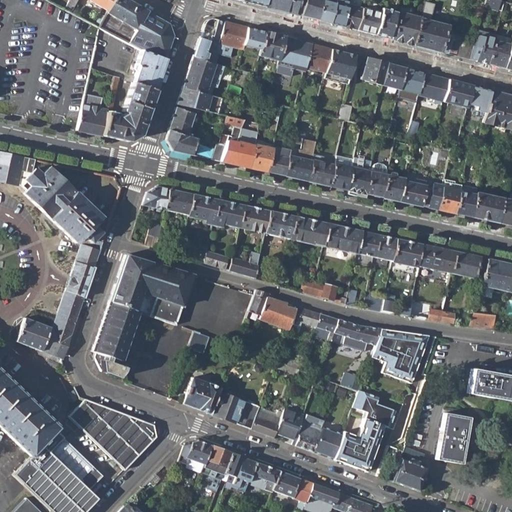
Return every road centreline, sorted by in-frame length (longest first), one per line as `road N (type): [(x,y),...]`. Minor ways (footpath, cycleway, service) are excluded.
road 1 (residential): [(112,242),(348,313),(511,337)]
road 2 (tertiary): [(140,165),(511,247)]
road 3 (residential): [(511,81),(200,0)]
road 4 (residential): [(112,242),(79,368),(92,383),(176,417)]
road 5 (residential): [(379,492),(176,417)]
road 6 (residential): [(189,21),(140,165)]
road 7 (residential): [(176,417),(173,435),(99,511)]
